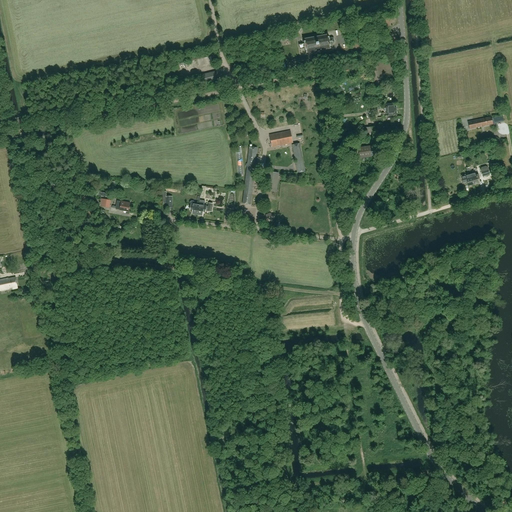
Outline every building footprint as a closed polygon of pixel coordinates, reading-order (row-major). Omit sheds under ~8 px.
[(305,43),(299,44),(300,49),(305,48),(306,53),(330,48),(330,44),(334,44),(335,42),(334,38),(332,37),(329,38),(328,34),(304,39),(305,43)] [(293,61),(294,67),(309,65),(308,59),(293,61)] [(385,104),(386,108),(384,108),(384,111),(386,111),(386,115),(397,115),(396,103),(385,104)] [(491,117),(468,121),(470,129),(492,124),(491,117)] [(290,130),(270,134),(272,147),(293,142),(290,130)] [(305,171),(300,143),(292,145),(298,172),(305,171)] [(358,147),(360,158),(379,155),(377,144),(358,147)] [(246,165),(245,167),(247,167),(243,204),(250,205),(257,149),(249,148),(247,165),(246,165)] [(480,170),(482,177),(490,175),(488,167),(486,166),(481,168),(480,170)] [(471,175),(473,184),(478,183),(477,179),(480,178),(478,174),(476,175),(476,173),(471,175)] [(468,186),(473,184),(471,175),(465,176),(466,177),(463,178),(464,183),(467,182),(468,186)] [(111,200),(101,198),(99,206),(110,208),(111,200)] [(115,209),(123,210),(123,209),(129,210),(130,203),(117,200),(116,206),(112,205),(112,208),(115,209)] [(199,205),(198,205),(197,215),(202,215),(203,212),(205,212),(206,211),(208,211),(208,209),(212,210),(213,203),(209,203),(208,206),(204,206),(204,205),(205,201),(200,200),(199,201),(199,205)] [(197,215),(198,205),(195,204),(195,203),(194,201),(191,201),(190,202),(189,204),(190,205),(190,209),(192,209),(192,214),(197,215)] [(0,290),(12,288),(13,289),(18,288),(15,277),(9,279),(8,278),(0,279),(0,290)]
